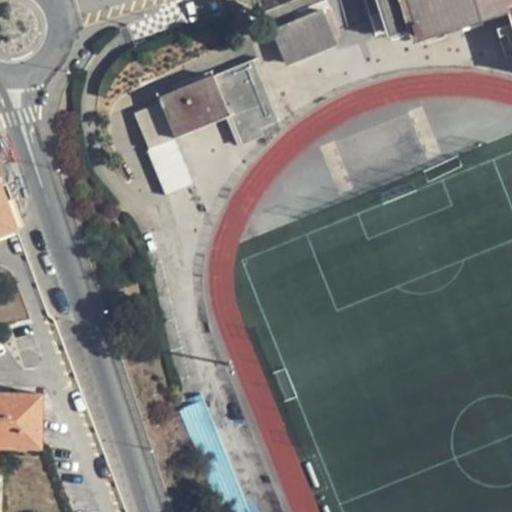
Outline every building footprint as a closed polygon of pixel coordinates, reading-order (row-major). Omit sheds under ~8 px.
[(511,0),(379,0),(392,39),(508,5),(511,18),(511,0)] [(337,40),(321,7),(272,28),(286,61),(337,40)] [(255,59),(214,75),(228,110),(230,115),(271,99),(255,59)] [(173,131),(228,110),(214,75),(159,96),(161,101),(136,111),(150,147),(175,137),(173,131)] [(279,119),(271,99),(230,115),(242,142),(263,135),(260,127),(279,119)] [(0,231),(17,226),(0,182),(0,231)] [(0,437),(18,438),(18,444),(41,444),(42,392),(15,391),(15,398),(0,397),(0,437)] [(251,511),(208,404),(180,415),(218,511),(251,511)]
